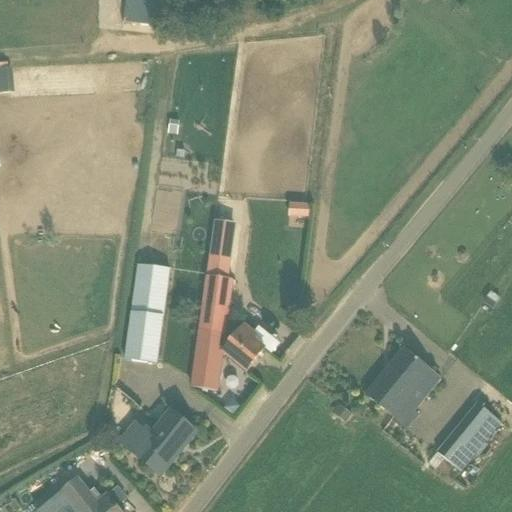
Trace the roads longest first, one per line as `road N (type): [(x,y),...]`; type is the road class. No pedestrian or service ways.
road 1 (unclassified): [(189,511),(511,113)]
road 2 (track): [(0,57),(160,48),(341,0)]
